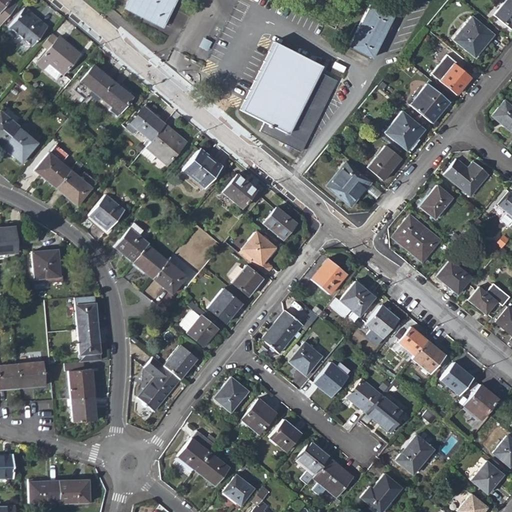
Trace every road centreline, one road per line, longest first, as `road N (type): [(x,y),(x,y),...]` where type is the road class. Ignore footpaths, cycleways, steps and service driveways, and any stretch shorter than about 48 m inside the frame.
road 1 (residential): [(333,223),(71,0)]
road 2 (residential): [(120,448),(119,342),(104,274),(76,236),(0,191)]
road 3 (residential): [(511,370),(359,243)]
road 4 (residential): [(230,346),(344,441),(365,445)]
road 5 (residential): [(230,346),(333,223)]
road 6 (residential): [(458,124),(359,243)]
road 7 (residential): [(143,452),(230,346)]
